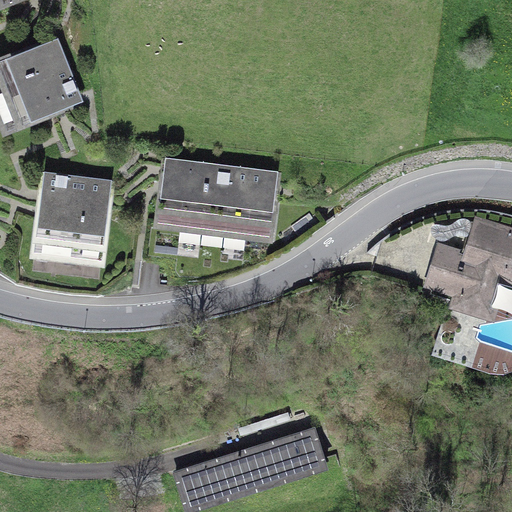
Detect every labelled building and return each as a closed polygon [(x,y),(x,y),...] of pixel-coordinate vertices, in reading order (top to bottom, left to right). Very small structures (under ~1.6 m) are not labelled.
[(0,0),(0,13),(33,0),(0,0)] [(68,37),(0,66),(0,118),(10,142),(97,105),(68,37)] [(291,182),(168,172),(163,232),(286,243),(291,182)] [(124,186),(47,180),(41,259),(118,265),(124,186)] [(474,259),(442,251),(430,301),(507,318),(511,296),(511,230),(483,223),(474,259)] [(314,430),(175,474),(181,492),(198,487),(202,500),(324,462),(314,430)]
